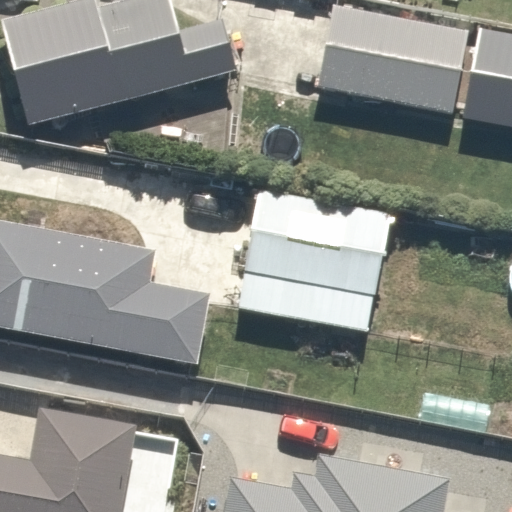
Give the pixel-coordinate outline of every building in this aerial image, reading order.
[(91,0),(89,0),(0,25),(0,43),(25,133),(238,73),(222,16),(180,27),(171,0),(147,0),(96,14),(91,0)] [(485,27),(328,6),(317,88),(475,109),(485,27)] [(388,222),(253,200),(234,315),(369,338),(388,222)] [(157,257),(0,225),(0,327),(194,367),(207,298),(151,287),(157,257)] [(306,409),(223,398),(216,452),(299,463),(306,409)] [(0,511),(118,511),(133,430),(35,413),(26,463),(0,458),(0,511)]
